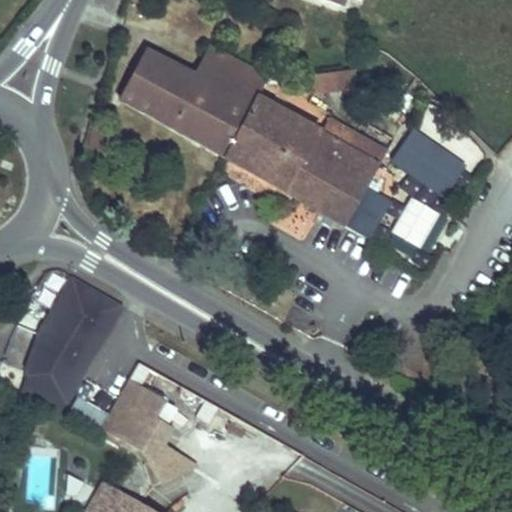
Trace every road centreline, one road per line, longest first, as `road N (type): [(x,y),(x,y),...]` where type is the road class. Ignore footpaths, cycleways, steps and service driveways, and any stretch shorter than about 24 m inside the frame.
road 1 (secondary): [(511,491),(102,242),(77,220),(50,170)]
road 2 (secondary): [(17,241),(52,243),(91,261),(511,502)]
road 3 (secondary): [(41,139),(42,105),(71,0)]
